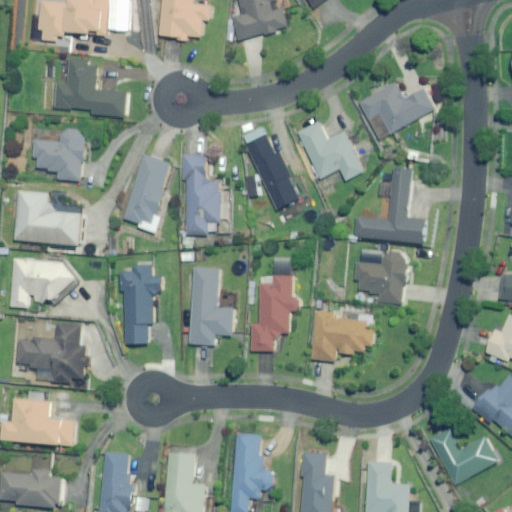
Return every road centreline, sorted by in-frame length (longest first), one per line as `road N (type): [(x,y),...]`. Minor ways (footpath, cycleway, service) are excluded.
road 1 (residential): [(464,0),(473,95),(468,232),(443,350),(426,384),(402,404),(368,415),(258,395),(153,398)]
road 2 (residential): [(425,0),(289,91),(229,102),(178,99)]
